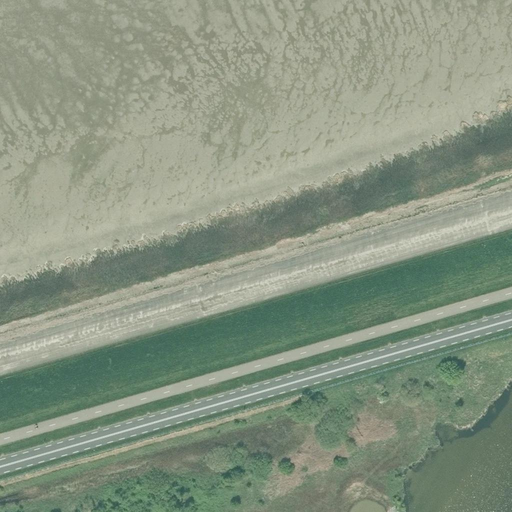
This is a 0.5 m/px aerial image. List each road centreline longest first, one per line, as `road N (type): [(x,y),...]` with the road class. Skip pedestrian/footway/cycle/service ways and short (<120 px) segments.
road 1 (unclassified): [(0,440),(511,292)]
road 2 (primary): [(0,467),(511,320)]
